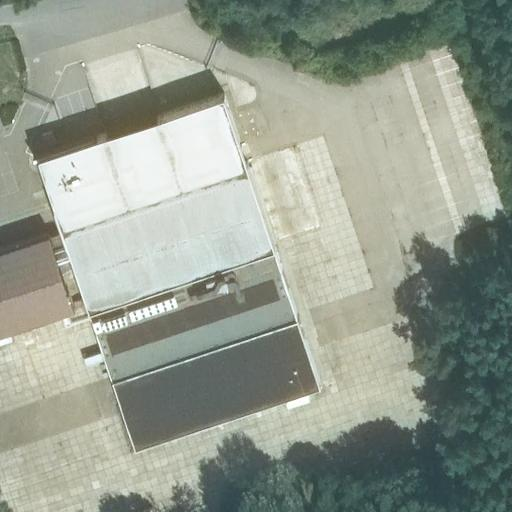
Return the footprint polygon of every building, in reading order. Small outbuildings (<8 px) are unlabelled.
[(425,74),(430,89),(460,78),(455,64),(425,74)] [(92,135),(33,154),(34,157),(40,155),(136,443),(321,382),(224,92),(158,114),(171,155),(120,172),(106,131),(92,136),(92,135)] [(452,114),(470,108),(465,92),(447,98),(452,114)] [(0,331),(75,307),(56,251),(65,248),(64,247),(59,231),(50,234),(50,233),(49,231),(0,247),(0,331)] [(11,331),(28,380),(58,370),(41,321),(11,331)]
